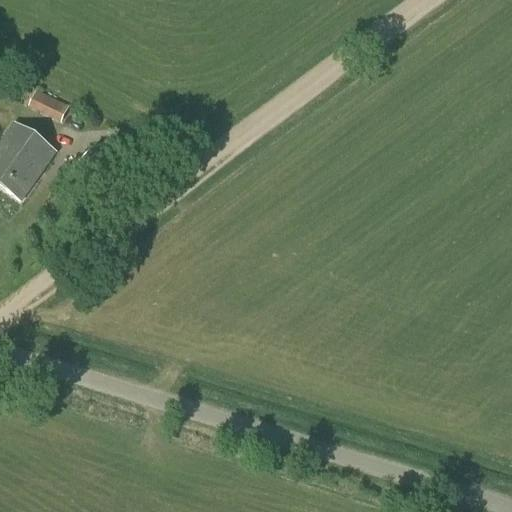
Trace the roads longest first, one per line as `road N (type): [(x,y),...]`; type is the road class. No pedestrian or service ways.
road 1 (track): [(0,314),(433,0)]
road 2 (unclassified): [(511,507),(0,350)]
